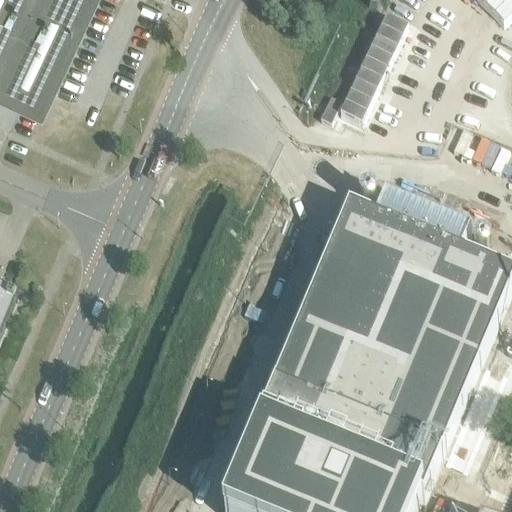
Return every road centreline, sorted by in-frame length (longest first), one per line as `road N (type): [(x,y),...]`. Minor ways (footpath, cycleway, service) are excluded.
road 1 (unknown): [(500,202),(423,385),(408,394),(370,374),(425,237),(428,206),(414,178)]
road 2 (tertiary): [(122,234),(7,511)]
road 3 (tertiary): [(122,234),(197,62)]
road 4 (unclassified): [(122,234),(0,181)]
road 5 (unclassified): [(284,150),(197,62)]
